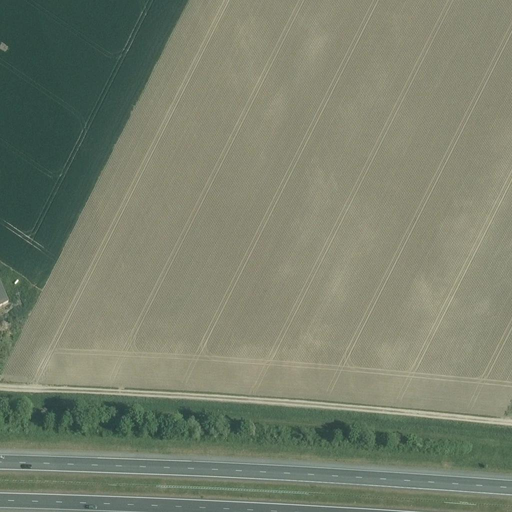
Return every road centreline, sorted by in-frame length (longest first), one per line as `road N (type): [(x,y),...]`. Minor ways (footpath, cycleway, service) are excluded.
road 1 (motorway): [(511,488),(0,463)]
road 2 (motorway): [(0,502),(260,511)]
